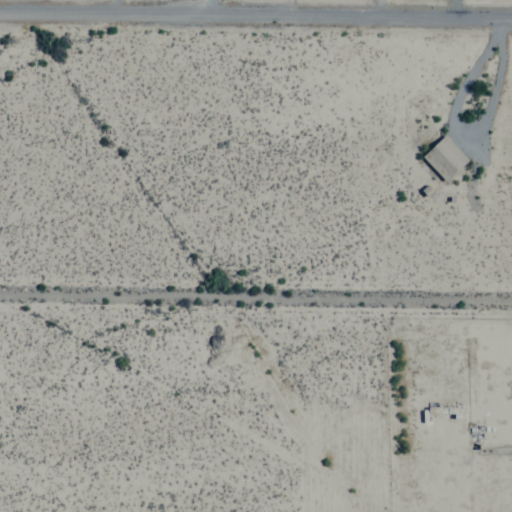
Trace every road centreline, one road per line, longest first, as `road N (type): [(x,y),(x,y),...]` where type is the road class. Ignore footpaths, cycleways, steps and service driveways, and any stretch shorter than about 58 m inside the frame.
road 1 (residential): [(0,295),(511,304)]
road 2 (residential): [(511,16),(0,9)]
